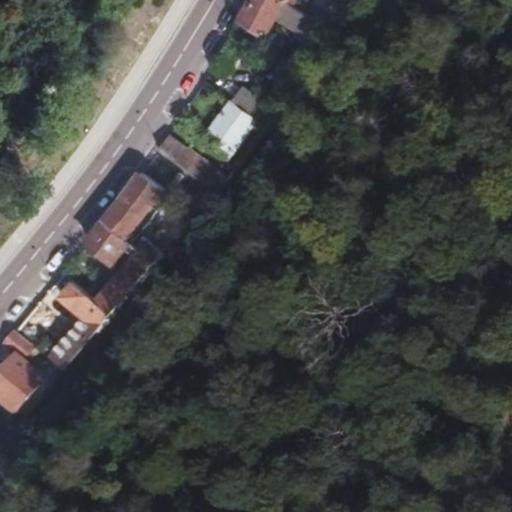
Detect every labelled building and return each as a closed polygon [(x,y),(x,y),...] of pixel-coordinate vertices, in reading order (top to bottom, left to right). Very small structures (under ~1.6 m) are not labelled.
[(279,3),(274,0),(245,0),(236,18),(261,34),(272,16),(279,3)] [(274,0),(279,3),(288,8),(292,0),(274,0)] [(312,24),(288,8),(279,3),(272,16),(304,36),(312,24)] [(241,84),(228,101),(254,120),(265,129),(273,119),(259,109),(264,103),(241,84)] [(254,120),(228,101),(203,134),(205,136),(229,153),(254,120)] [(152,148),(213,190),(223,179),(162,134),(152,148)] [(229,153),(205,136),(200,142),(224,160),(229,153)] [(116,199),(139,216),(161,187),(138,169),(116,199)] [(143,218),(139,216),(116,199),(82,242),(109,262),(143,218)] [(95,300),(110,311),(172,239),(155,227),(95,300)] [(48,358),(62,368),(110,311),(95,300),(69,280),(56,296),(81,318),(48,358)] [(37,349),(11,329),(0,341),(0,343),(10,352),(0,364),(0,396),(15,409),(42,376),(24,363),(37,349)]
